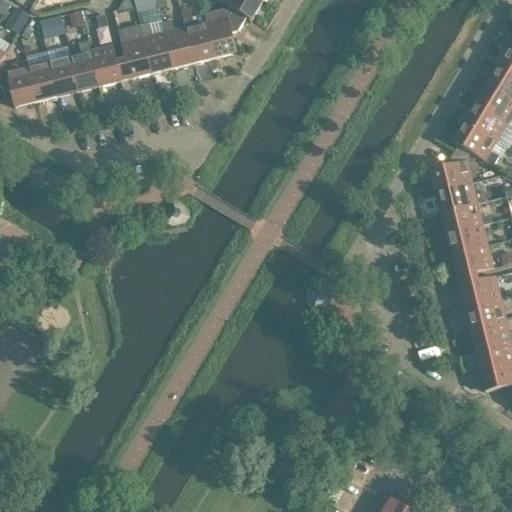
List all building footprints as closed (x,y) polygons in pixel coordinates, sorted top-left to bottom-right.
[(121,6),(122,9),(123,13),(137,9),(134,0),(132,0),(124,2),(121,6)] [(155,6),(153,0),(134,0),(137,9),(138,9),(139,10),(155,6)] [(169,7),(167,0),(157,0),(159,10),(169,7)] [(248,18),(253,21),(265,1),(262,0),(221,0),(221,1),(231,7),(234,9),(229,17),(231,24),(241,21),(245,23),(248,18)] [(16,7),(9,20),(23,28),(30,16),(16,7)] [(233,33),(239,32),(245,23),(241,21),(231,24),(229,17),(234,9),(231,7),(205,13),(207,23),(216,59),(238,54),(233,33)] [(73,28),(85,25),(82,12),(70,15),(73,28)] [(109,27),(106,14),(97,16),(100,29),(109,27)] [(207,23),(196,26),(194,15),(184,18),(186,28),(195,64),(216,59),(207,23)] [(60,17),(40,22),(43,31),(63,26),(60,17)] [(186,28),(175,31),(173,20),(163,23),(165,33),(174,69),(195,64),(186,28)] [(165,33),(154,36),(151,24),(141,26),(153,75),(174,69),(165,33)] [(119,32),(131,80),(153,75),(141,26),(119,32)] [(28,27),(22,36),(29,40),(35,32),(28,27)] [(101,88),(91,51),(89,42),(79,44),(82,54),(71,56),(80,93),(101,88)] [(123,82),(113,46),(91,51),(101,88),(123,82)] [(511,50),(510,49),(499,68),(511,75),(511,50)] [(7,72),(0,68),(0,64),(6,54),(0,50),(0,80),(8,78),(7,72)] [(80,93),(71,56),(50,62),(59,98),(80,93)] [(59,98),(50,62),(29,67),(38,103),(59,98)] [(0,86),(4,90),(11,88),(16,108),(38,103),(29,67),(7,72),(8,78),(0,80),(0,86)] [(511,75),(499,68),(488,86),(511,100),(511,75)] [(511,117),(511,100),(488,86),(476,104),(508,124),(511,117)] [(508,124),(476,104),(465,123),(497,142),(508,124)] [(468,162),(473,154),(494,167),(500,157),(491,152),(497,142),(465,123),(453,142),(459,145),(455,151),(459,153),(462,163),(468,162)] [(450,160),(452,166),(431,171),(437,193),(473,184),(468,162),(462,163),(459,153),(455,151),(450,160)] [(473,184),(437,193),(442,214),(478,205),(488,202),(486,192),(476,195),(473,184)] [(169,205),(165,217),(174,225),(186,223),(189,211),(180,202),(177,205),(173,206),(169,205)] [(482,219),(478,205),(442,214),(447,235),(483,226),(493,223),(491,216),(482,219)] [(483,226),(447,235),(452,256),(489,247),(483,226)] [(458,278),(494,269),(489,247),(452,256),(458,278)] [(511,252),(501,255),(503,266),(511,263),(511,252)] [(496,277),(460,286),(465,308),(501,299),(496,277)] [(326,295),(327,291),(315,287),(306,296),(309,307),(321,311),(330,302),(329,302),(326,299),(326,295)] [(501,299),(465,308),(470,329),(507,320),(501,299)] [(507,320),(470,329),(476,350),(511,341),(507,320)] [(511,342),(511,341),(476,350),(481,371),(511,363),(511,342)] [(507,388),(508,394),(511,396),(511,363),(481,371),(486,393),(507,388)] [(410,510),(392,499),(384,511),(412,511),(410,510)]
